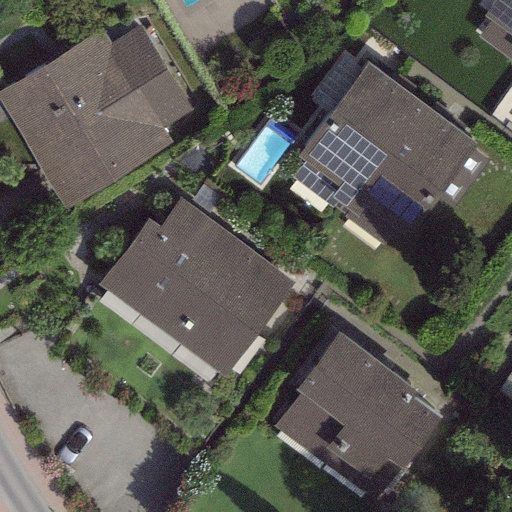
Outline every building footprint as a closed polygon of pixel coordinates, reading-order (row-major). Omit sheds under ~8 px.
[(511,0),(486,0),(458,39),(511,78),(511,0)] [(185,116),(129,17),(0,89),(0,140),(49,227),(167,161),(152,135),(185,116)] [(460,149),(352,69),(273,175),(381,255),(460,149)] [(289,293),(173,208),(89,299),(216,390),(289,293)] [(439,415),(331,341),(264,437),(373,511),(439,415)]
